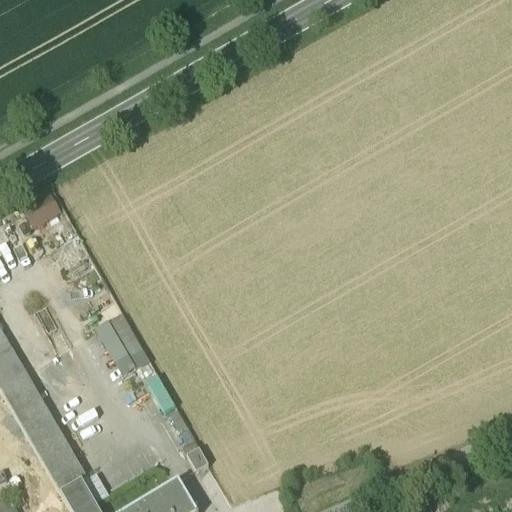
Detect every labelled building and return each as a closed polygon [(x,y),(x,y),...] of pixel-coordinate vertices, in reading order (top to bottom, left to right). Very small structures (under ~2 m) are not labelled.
[(34,228),(64,217),(57,197),(27,208),(34,228)] [(133,360),(145,353),(125,319),(114,325),(133,360)] [(0,336),(0,360),(10,354),(0,337),(0,336)] [(0,360),(0,390),(24,377),(10,354),(0,360)] [(0,390),(0,396),(59,497),(86,483),(24,377),(0,390)] [(199,454),(187,461),(195,476),(208,469),(199,454)] [(86,483),(59,497),(67,511),(95,511),(94,510),(82,486),(86,483)] [(135,511),(192,511),(177,487),(135,511)]
